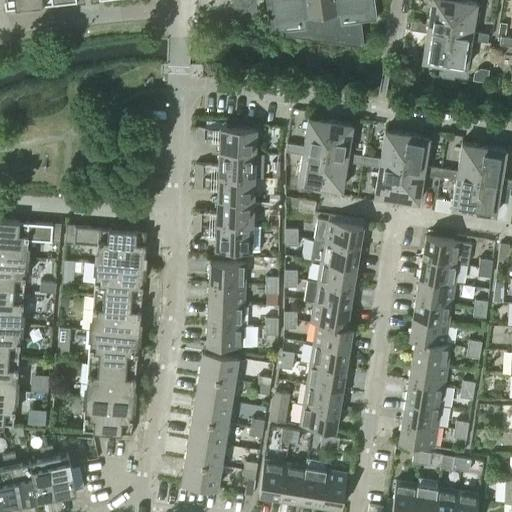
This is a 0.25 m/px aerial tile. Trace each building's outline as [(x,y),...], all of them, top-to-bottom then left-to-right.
[(266,0),(270,30),(285,28),(286,33),(364,46),(361,19),(377,17),(374,0),(266,0)] [(427,27),(449,30),(453,0),(431,0),(428,22),(420,21),(418,30),(426,31),(427,27)] [(469,0),(453,0),(449,30),(471,34),(470,38),(479,40),(480,31),(472,29),(476,1),(469,0)] [(410,28),(418,30),(420,21),(411,19),(410,28)] [(422,59),(444,63),(449,30),(427,27),(426,31),(422,59)] [(449,30),(444,63),(442,74),(454,76),(454,75),(464,76),(470,38),(471,34),(449,30)] [(488,32),(480,31),(479,40),(487,41),(488,32)] [(499,43),(508,44),(509,36),(501,34),(499,43)] [(303,148),(325,152),(330,119),(308,116),(303,144),(295,142),(294,151),(302,152),(303,148)] [(325,152),(347,155),(346,160),(354,161),(356,152),(347,151),(352,123),(330,119),(325,152)] [(219,138),(219,150),(255,152),(256,127),(197,125),(196,138),(219,138)] [(380,161),(402,164),(407,132),(385,128),(380,156),(372,155),(371,164),(379,165),(380,161)] [(402,164),(424,168),(423,172),(431,174),(432,165),(424,164),(429,135),(407,132),(402,164)] [(285,150),(294,151),(295,142),(287,141),(285,150)] [(456,173),(478,177),(484,144),(462,141),(457,169),(449,168),(447,176),(456,178),(456,173)] [(478,177),(500,181),(500,185),(508,186),(509,177),(501,176),(506,148),(484,144),(478,177)] [(297,181),(319,185),(325,152),(303,148),(302,152),(297,181)] [(196,162),(195,174),(254,176),(264,176),(265,152),(255,152),(219,150),(218,162),(196,162)] [(341,188),(346,160),(347,155),(325,152),(319,185),(341,188)] [(354,161),(362,162),(364,154),(356,152),(354,161)] [(362,162),(371,164),(372,155),(364,154),(362,162)] [(374,193),(396,197),(402,164),(380,161),(379,165),(374,193)] [(418,201),(423,172),(424,168),(402,164),(396,197),(418,201)] [(431,174),(439,175),(441,166),(432,165),(431,174)] [(439,175),(447,176),(449,168),(441,166),(439,175)] [(451,206),(473,210),(478,177),(456,173),(456,178),(451,206)] [(217,187),(217,198),(253,200),(254,176),(195,174),(195,186),(217,187)] [(495,213),(500,185),(500,181),(478,177),(473,210),(495,213)] [(194,210),(193,222),(252,224),(253,200),(217,198),(217,210),(194,210)] [(317,217),(314,238),(359,245),(363,224),(317,217)] [(0,253),(26,255),(27,237),(59,240),(60,223),(0,218),(0,253)] [(252,224),(193,222),(193,234),(216,234),(215,247),(261,249),(262,224),(252,224)] [(97,243),(96,261),(144,264),(145,242),(136,241),(137,229),(66,224),(65,240),(97,243)] [(285,227),(285,235),(298,235),(298,227),(285,227)] [(426,234),(422,256),(458,261),(468,263),(471,242),(426,234)] [(298,235),(285,235),(285,244),(297,244),(298,235)] [(310,258),(320,260),(356,265),(359,245),(314,238),(310,258)] [(0,286),(23,289),(26,255),(0,253),(0,286)] [(422,256),(419,276),(455,281),(458,261),(422,256)] [(480,257),(479,265),(491,267),(492,258),(480,257)] [(210,259),(209,281),(245,282),(246,261),(210,259)] [(320,260),(317,280),(353,286),(356,265),(320,260)] [(96,261),(93,294),(131,297),(132,286),(142,287),(144,264),(96,261)] [(491,267),(479,265),(478,274),(490,275),(491,267)] [(284,268),(284,277),(297,277),(297,268),(284,268)] [(265,274),(265,283),(278,283),(278,274),(265,274)] [(419,276),(416,296),(451,302),(455,281),(419,276)] [(297,277),(284,277),(284,285),(297,285),(297,277)] [(304,298),(314,300),(349,306),(353,286),(317,280),(307,278),(304,298)] [(39,290),(55,291),(56,281),(40,280),(39,290)] [(209,281),(208,301),(244,302),(245,282),(209,281)] [(278,283),(265,283),(265,292),(278,292),(278,283)] [(0,320),(21,322),(23,289),(0,286),(0,320)] [(93,294),(91,328),(138,331),(140,309),(131,308),(131,297),(93,294)] [(416,296),(412,316),(448,322),(451,302),(416,296)] [(475,297),(474,306),(486,307),(488,299),(475,297)] [(310,321),(316,322),(316,321),(346,326),(346,325),(349,306),(314,300),(310,321)] [(208,301),(207,321),(243,323),(244,302),(208,301)] [(486,307),(474,306),(473,315),(485,316),(486,307)] [(284,309),(284,318),(297,318),(297,310),(284,309)] [(265,316),(265,324),(278,324),(278,316),(265,316)] [(409,337),(415,338),(415,337),(445,342),(445,341),(448,322),(412,316),(409,337)] [(297,318),(284,318),(284,327),(297,327),(297,318)] [(0,354),(18,356),(21,322),(0,320),(0,354)] [(243,323),(207,321),(206,343),(252,345),(253,323),(243,323)] [(316,322),(313,342),(349,347),(352,326),(346,325),(346,326),(316,321),(316,322)] [(278,324),(265,324),(265,333),(278,333),(278,324)] [(91,328),(88,361),(126,364),(127,353),(137,354),(138,331),(91,328)] [(415,338),(412,358),(447,363),(451,342),(445,341),(445,342),(415,337),(415,338)] [(469,337),(468,346),(480,348),(482,339),(469,337)] [(313,342),(310,362),(345,367),(349,347),(313,342)] [(480,348),(468,346),(466,354),(479,356),(480,348)] [(282,348),(280,357),(293,359),(294,350),(282,348)] [(202,350),(199,372),(234,378),(238,356),(202,350)] [(0,388),(16,389),(18,356),(0,354),(0,388)] [(293,359),(280,357),(279,365),(292,367),(293,359)] [(412,358),(408,378),(444,384),(447,363),(412,358)] [(88,361),(85,395),(133,398),(135,376),(125,375),(126,364),(88,361)] [(310,362),(306,382),(342,388),(345,367),(310,362)] [(199,372),(195,394),(231,399),(234,378),(199,372)] [(259,374),(257,382),(270,384),(271,376),(259,374)] [(275,389),(274,397),(286,399),(288,391),(287,391),(289,379),(277,377),(275,389)] [(408,378),(405,398),(441,404),(444,384),(408,378)] [(462,378),(461,387),(474,389),(475,380),(462,378)] [(270,384),(257,382),(256,391),(268,393),(270,384)] [(306,382),(303,402),(339,408),(342,388),(306,382)] [(474,389),(461,387),(460,395),(472,397),(474,389)] [(16,389),(0,388),(0,422),(13,424),(16,389)] [(195,394),(192,415),(227,421),(231,399),(195,394)] [(133,398),(85,395),(83,429),(121,432),(122,420),(131,421),(133,398)] [(286,399),(274,397),(270,419),(283,421),(286,399)] [(405,398),(402,418),(437,424),(441,404),(405,398)] [(339,408),(303,402),(300,423),(335,429),(339,408)] [(192,415),(188,436),(224,442),(227,421),(192,415)] [(252,416),(250,425),(263,427),(264,418),(252,416)] [(437,424),(402,418),(398,439),(434,445),(437,424)] [(456,418),(455,427),(467,429),(469,420),(456,418)] [(263,427),(250,425),(249,433),(262,435),(263,427)] [(280,439),(288,440),(291,428),(282,426),(280,439)] [(467,429),(455,427),(453,435),(466,437),(467,429)] [(291,428),(288,440),(297,442),(299,429),(291,428)] [(320,445),(329,447),(331,434),(322,433),(320,445)] [(331,434),(329,447),(337,448),(339,436),(331,434)] [(188,436),(185,458),(220,463),(224,442),(188,436)] [(52,443),(46,444),(56,493),(75,489),(68,451),(54,454),(52,443)] [(42,456),(29,459),(37,496),(56,493),(46,444),(39,445),(42,456)] [(412,460),(420,462),(422,449),(414,448),(412,460)] [(422,449),(420,462),(429,463),(431,451),(422,449)] [(14,450),(8,452),(18,500),(37,496),(29,459),(17,461),(14,450)] [(4,464),(0,464),(0,503),(18,500),(8,452),(2,453),(4,464)] [(454,454),(442,452),(440,465),(452,467),(454,454)] [(305,464),(299,499),(320,503),(325,467),(327,457),(307,454),(305,464)] [(452,467),(460,468),(462,456),(454,454),(452,467)] [(462,456),(460,468),(469,470),(471,457),(462,456)] [(258,493),(279,496),(285,460),(264,457),(258,493)] [(220,463),(185,458),(181,480),(217,486),(220,463)] [(245,459),(243,467),(256,469),(257,461),(245,459)] [(279,496),(299,499),(305,464),(285,460),(279,496)] [(256,469),(243,467),(242,476),(255,478),(256,469)] [(325,467),(320,503),(341,506),(347,470),(325,467)] [(411,511),(432,511),(437,485),(438,478),(418,475),(417,482),(411,511)] [(390,511),(411,511),(417,482),(396,478),(390,511)] [(432,511),(453,511),(457,488),(437,485),(432,511)] [(457,488),(453,511),(475,511),(478,492),(457,488)] [(382,511),(383,506),(369,503),(367,511),(382,511)]
